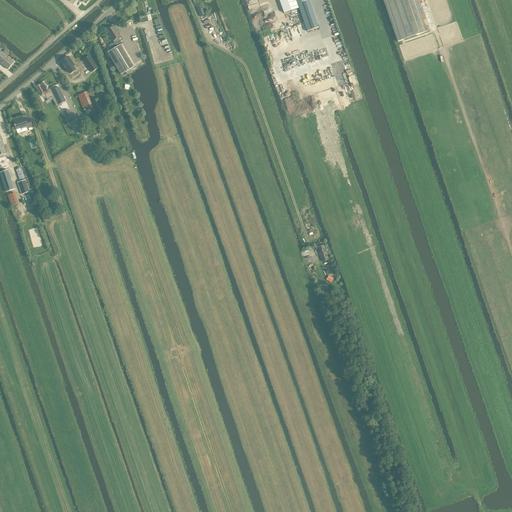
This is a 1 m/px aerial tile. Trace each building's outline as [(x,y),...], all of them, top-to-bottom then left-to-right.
[(295,0),(279,0),(284,13),(298,8),(295,0)] [(305,0),(295,0),(297,3),(307,32),(319,28),(308,0),(307,0),(306,1),(305,0)] [(383,0),(397,41),(427,31),(416,0),(383,0)] [(118,38),(120,36),(114,26),(107,31),(113,41),(115,43),(119,40),(118,38)] [(121,75),(134,67),(121,45),(108,53),(121,75)] [(0,50),(0,62),(8,69),(14,62),(7,56),(10,52),(6,49),(3,53),(0,50)] [(90,55),(83,60),(92,73),(99,68),(90,55)] [(69,57),(60,63),(67,71),(68,70),(71,74),(76,70),(73,67),(75,66),(69,57)] [(37,87),(42,96),(45,94),(46,95),(47,98),(53,95),(54,95),(58,105),(66,101),(59,87),(51,91),(50,89),(48,90),(44,83),(40,86),(39,85),(38,86),(37,86),(37,87)] [(86,92),(78,95),(85,112),(93,109),(86,92)] [(69,110),(63,112),(66,117),(67,120),(67,119),(72,117),(71,115),(69,110)] [(25,118),(14,122),(16,130),(18,134),(22,132),(21,129),(28,127),(28,128),(29,131),(33,129),(32,127),(30,119),(26,120),(25,118)] [(5,139),(8,148),(9,147),(10,151),(17,148),(13,136),(5,139)] [(0,157),(0,164),(3,167),(8,165),(9,160),(5,156),(0,157)] [(8,170),(0,172),(0,173),(6,192),(14,189),(8,170)] [(20,182),(17,183),(21,194),(29,192),(26,180),(20,182)] [(324,245),(318,247),(323,262),(329,260),(327,254),(328,254),(327,249),(325,250),(324,245)]
